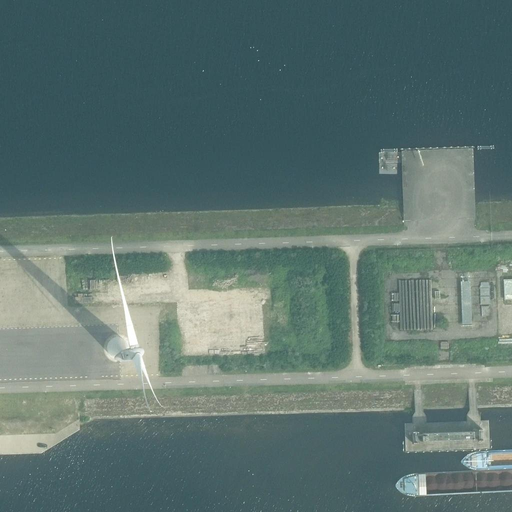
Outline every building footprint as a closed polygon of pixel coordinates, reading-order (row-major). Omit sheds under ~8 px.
[(446,251),(453,250),(452,243),(444,245),(446,251)] [(482,298),(492,298),(493,275),(483,274),(482,298)] [(460,284),(462,329),(472,328),(470,283),(460,284)] [(492,300),(484,301),(484,309),(492,308),(492,300)] [(107,347),(107,348),(107,349),(107,351),(107,352),(107,353),(108,354),(109,355),(109,356),(110,357),(111,357),(112,358),(113,359),(114,359),(115,359),(116,360),(117,360),(119,360),(120,359),(121,359),(122,359),(123,358),(124,358),(125,357),(126,356),(126,355),(127,355),(128,354),(128,352),(128,351),(129,350),(129,349),(129,348),(129,347),(128,346),(128,344),(127,343),(127,342),(126,341),(125,341),(124,340),(124,339),(123,339),(121,338),(120,338),(119,338),(118,337),(117,337),(116,338),(115,338),(113,338),(112,339),(111,339),(110,340),(110,341),(109,342),(108,343),(108,344),(107,345),(107,346),(107,347)] [(19,408),(0,408),(0,419),(19,419),(19,408)]
